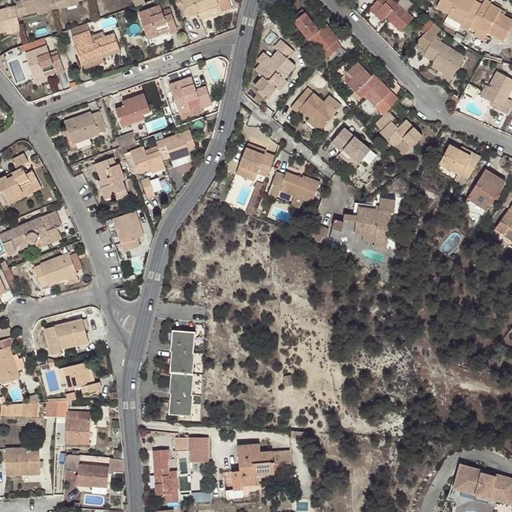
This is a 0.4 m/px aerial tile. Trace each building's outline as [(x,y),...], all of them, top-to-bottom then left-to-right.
[(22,0),(15,2),(16,5),(13,6),(17,17),(38,12),(38,8),(51,4),(50,0),(22,0)] [(54,0),(57,10),(65,8),(64,2),(71,0),(77,0),(78,2),(84,0),(54,0)] [(183,0),(189,18),(197,16),(196,12),(218,4),(220,8),(222,13),(233,8),(229,0),(183,0)] [(414,6),(407,0),(399,0),(397,3),(394,0),(380,0),(370,10),(375,15),(378,12),(385,20),(387,19),(401,32),(414,19),(408,13),(414,6)] [(441,0),(437,8),(449,15),(448,17),(461,25),(460,28),(467,32),(469,28),(482,5),(476,1),(476,0),(441,0)] [(501,10),(485,0),(482,5),(469,28),(476,32),(479,28),(488,33),(504,42),(511,27),(511,20),(504,15),(500,13),(501,11),(501,10)] [(53,11),(51,4),(38,8),(38,12),(39,14),(53,11)] [(196,12),(197,16),(220,8),(218,4),(196,12)] [(17,17),(13,6),(0,9),(0,32),(5,31),(4,28),(19,25),(17,17)] [(148,39),(159,36),(157,31),(168,27),(170,32),(171,34),(178,31),(172,14),(164,17),(161,6),(140,13),(148,39)] [(280,20),(272,10),(268,14),(276,24),(280,20)] [(294,22),(305,13),(302,10),(292,20),(294,22)] [(378,12),(375,15),(383,23),(385,20),(378,12)] [(320,31),(305,13),(294,22),(308,40),(313,46),(314,45),(326,58),(340,46),(337,42),(340,39),(328,24),(320,31)] [(88,24),(71,29),(73,37),(89,32),(88,24)] [(4,28),(5,31),(6,34),(20,31),(19,25),(4,28)] [(435,39),(440,30),(435,25),(418,41),(429,47),(425,54),(425,55),(430,58),(435,61),(433,63),(431,65),(439,70),(436,76),(450,83),(465,57),(435,39)] [(157,31),(159,36),(170,32),(168,27),(157,31)] [(479,28),(476,32),(485,38),(488,33),(479,28)] [(89,32),(73,37),(83,66),(103,58),(121,52),(115,34),(104,38),(93,42),(91,37),(89,32)] [(102,33),(91,37),(93,42),(104,38),(102,33)] [(29,44),(25,45),(27,53),(29,60),(28,61),(35,79),(46,76),(44,71),(54,67),(56,72),(57,75),(64,72),(58,54),(51,56),(47,46),(44,39),(38,40),(29,44)] [(259,75),(274,87),(282,79),(285,81),(297,67),(290,60),(297,53),(283,40),(276,47),(281,51),(259,75)] [(308,50),(313,46),(308,40),(303,44),(308,50)] [(418,41),(412,46),(425,54),(429,47),(418,41)] [(103,58),(83,66),(84,70),(105,63),(103,58)] [(388,111),(399,100),(374,74),(372,77),(358,63),(342,78),(356,92),(361,87),(366,93),(364,95),(383,116),(388,111)] [(44,71),(46,76),(56,72),(54,67),(44,71)] [(493,109),(508,117),(511,109),(511,102),(507,100),(511,91),(511,80),(497,72),(488,87),(490,88),(484,99),(491,103),(495,105),(493,109)] [(196,90),(191,76),(168,85),(177,109),(174,110),(178,121),(203,111),(201,107),(212,103),(206,86),(196,90)] [(282,79),(274,87),(277,90),(285,81),(282,79)] [(490,88),(488,87),(486,86),(480,96),(484,99),(490,88)] [(361,87),(356,92),(361,97),(364,95),(366,93),(361,87)] [(312,96),(307,92),(293,107),(298,113),(301,110),(323,129),(337,113),(315,93),(312,96)] [(133,118),(143,114),(150,112),(143,94),(123,101),(124,107),(116,110),(122,126),(135,122),(133,118)] [(395,119),(388,111),(383,116),(375,125),(382,131),(380,133),(385,138),(394,147),(403,139),(411,147),(422,137),(407,121),(401,125),(399,128),(396,125),(393,122),(395,119)] [(64,122),(67,130),(69,135),(73,144),(99,134),(99,133),(105,131),(98,112),(92,114),(91,112),(64,122)] [(332,144),(341,152),(342,153),(344,151),(359,164),(371,152),(345,128),(332,144)] [(164,139),(156,142),(158,146),(163,160),(170,157),(172,161),(190,154),(189,151),(195,148),(189,130),(176,135),(178,139),(166,143),(164,139)] [(135,140),(132,132),(118,137),(120,145),(135,140)] [(176,135),(164,139),(166,143),(178,139),(176,135)] [(403,139),(394,147),(402,155),(411,147),(403,139)] [(265,155),(266,153),(267,151),(249,144),(247,148),(265,155)] [(440,164),(468,179),(481,156),(473,152),(472,155),(460,150),(450,144),(440,164)] [(152,174),(166,169),(163,160),(158,146),(145,150),(144,146),(131,151),(140,173),(146,171),(151,169),(152,173),(152,174)] [(276,157),(266,153),(265,155),(247,148),(240,167),(269,177),(276,157)] [(342,153),(341,152),(339,155),(355,169),(359,164),(344,151),(342,153)] [(3,191),(8,200),(23,192),(23,191),(40,182),(33,169),(27,172),(23,165),(29,162),(25,153),(12,160),(17,171),(13,174),(14,176),(8,179),(7,177),(0,180),(0,191),(0,192),(3,191)] [(96,164),(101,180),(103,180),(105,186),(101,188),(105,199),(114,197),(113,194),(127,189),(123,179),(125,179),(120,164),(116,165),(114,157),(96,164)] [(506,183),(486,169),(467,199),(487,212),(506,183)] [(314,202),(322,182),(304,175),(303,177),(287,172),(286,175),(278,172),(269,195),(278,199),(281,191),(314,202)] [(156,196),(150,179),(142,181),(148,199),(156,196)] [(23,192),(8,200),(10,204),(43,188),(40,182),(23,191),(23,192)] [(128,195),(127,189),(113,194),(114,197),(115,199),(128,195)] [(361,204),(357,231),(367,231),(367,228),(378,229),(377,239),(377,244),(390,246),(394,210),(397,210),(397,196),(383,194),(382,203),(378,203),(377,206),(361,204)] [(511,205),(495,228),(502,234),(508,227),(511,229),(511,205)] [(143,236),(135,211),(113,219),(124,252),(140,247),(137,238),(143,236)] [(62,225),(57,212),(0,233),(8,253),(10,253),(13,253),(15,252),(16,249),(15,246),(27,241),(29,244),(32,245),(36,244),(37,247),(61,238),(57,227),(62,225)] [(315,220),(309,236),(318,239),(323,224),(315,220)] [(323,224),(318,239),(327,243),(331,227),(323,224)] [(367,231),(357,231),(357,236),(377,239),(378,229),(367,228),(367,231)] [(76,253),(70,255),(77,271),(82,269),(76,253)] [(77,271),(70,255),(70,254),(35,267),(43,287),(67,278),(77,274),(77,271)] [(4,270),(10,284),(15,282),(10,268),(4,270)] [(77,274),(67,278),(70,285),(79,281),(77,274)] [(124,277),(126,287),(137,285),(134,275),(124,277)] [(78,341),(79,345),(90,342),(84,319),(45,329),(52,354),(63,352),(62,350),(61,346),(78,341)] [(193,353),(195,332),(172,330),(170,351),(172,351),(193,353)] [(19,371),(14,360),(10,347),(14,346),(11,339),(0,342),(0,373),(4,384),(21,378),(19,371)] [(62,350),(79,345),(78,341),(61,346),(62,350)] [(172,372),(193,374),(194,353),(193,353),(172,351),(170,372),(172,372)] [(20,358),(14,360),(19,371),(24,370),(20,358)] [(87,372),(90,371),(88,363),(65,368),(69,389),(82,386),(84,393),(102,390),(101,382),(93,384),(90,384),(87,372)] [(171,393),(193,394),(194,374),(193,374),(172,372),(170,393),(171,393)] [(169,414),(192,416),(194,394),(193,394),(171,393),(169,414)] [(31,395),(32,402),(3,403),(3,416),(41,414),(40,394),(31,395)] [(68,412),(68,401),(48,402),(47,402),(44,402),(45,415),(66,416),(67,443),(77,443),(77,442),(85,442),(86,428),(89,428),(89,413),(68,412)] [(189,438),(176,438),(177,452),(189,451),(189,438)] [(261,444),(238,446),(240,471),(232,472),(234,489),(242,489),(242,485),(256,484),(256,475),(275,473),(273,452),(261,453),(261,444)] [(41,473),(39,449),(5,451),(6,475),(41,473)] [(180,501),(178,470),(170,470),(169,459),(171,459),(170,449),(154,450),(157,495),(164,494),(165,502),(180,501)] [(122,472),(123,459),(111,458),(110,470),(122,472)] [(479,475),(480,472),(481,469),(458,461),(451,487),(475,494),(487,498),(489,494),(506,499),(511,480),(511,479),(495,474),(494,477),(493,480),(479,475)] [(106,487),(108,467),(79,465),(78,484),(106,487)] [(494,477),(480,472),(479,475),(493,480),(494,477)] [(511,494),(511,480),(506,499),(489,494),(487,498),(508,506),(511,494)] [(213,491),(194,492),(195,501),(213,500),(213,491)] [(487,498),(475,494),(474,500),(485,503),(487,498)]
